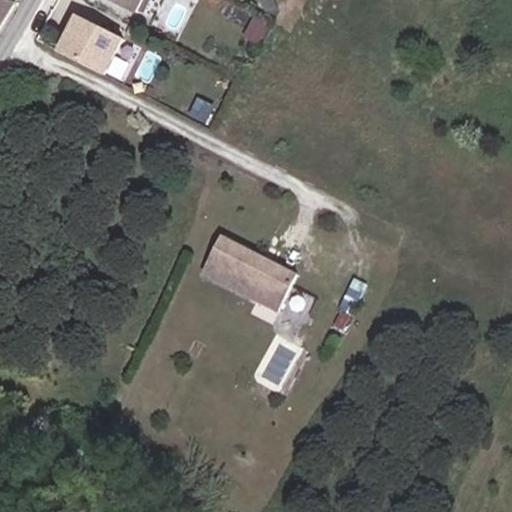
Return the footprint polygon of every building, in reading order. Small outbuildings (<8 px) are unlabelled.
[(0,0),(0,32),(18,0),(0,0)] [(112,0),(136,12),(141,0),(112,0)] [(122,41),(76,18),(58,54),(104,77),(122,41)] [(297,276),(276,265),(273,271),(259,264),(262,258),(224,238),(206,275),(280,313),(297,276)] [(273,271),(276,265),(262,258),(259,264),(273,271)]
